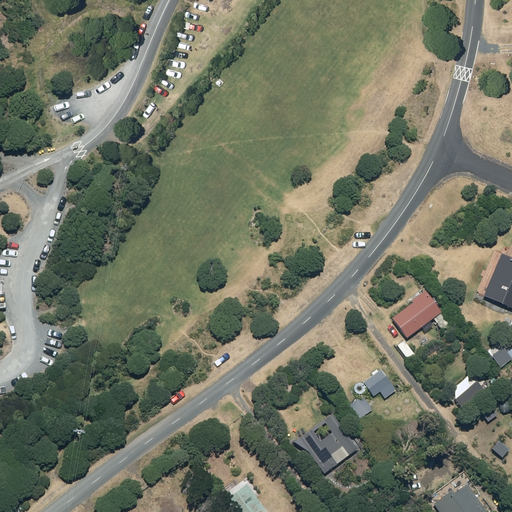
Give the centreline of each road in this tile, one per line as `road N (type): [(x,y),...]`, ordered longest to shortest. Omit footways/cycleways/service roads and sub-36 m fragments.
road 1 (residential): [(439,149),(390,231),(331,299),(56,511)]
road 2 (track): [(167,9),(89,7),(69,18),(43,55),(40,81),(57,106),(122,106)]
road 3 (residential): [(171,0),(112,123),(65,158)]
road 4 (residential): [(474,0),(465,80),(439,149)]
